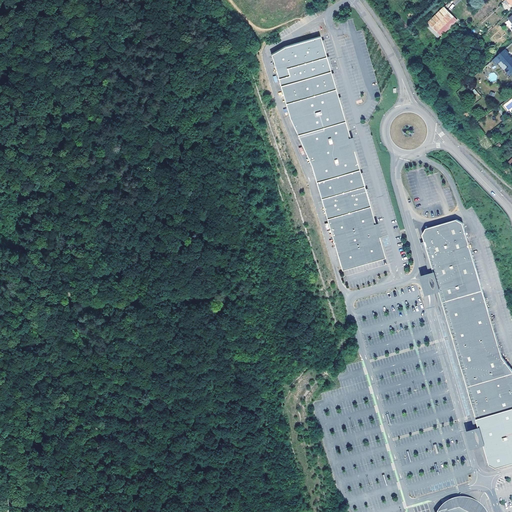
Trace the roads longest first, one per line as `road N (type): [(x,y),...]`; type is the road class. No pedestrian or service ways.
road 1 (track): [(58,244),(103,511)]
road 2 (track): [(66,0),(89,85),(58,244)]
road 3 (track): [(138,0),(173,53),(201,50),(219,12),(236,11),(228,0)]
